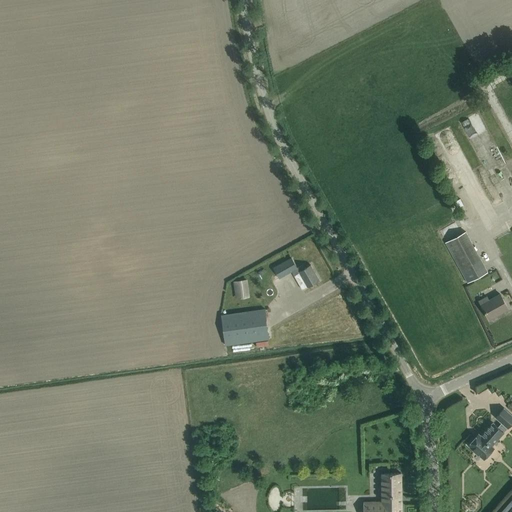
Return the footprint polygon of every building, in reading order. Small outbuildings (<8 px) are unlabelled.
[(511,121),(511,70),(490,82),(511,121)] [(471,124),(478,121),(475,114),(468,117),(471,124)] [(480,122),(473,124),(480,143),(487,141),(480,122)] [(452,148),(459,146),(452,128),(445,130),(452,148)] [(468,152),(458,158),(464,169),(474,162),(468,152)] [(495,154),(488,156),(491,162),(497,159),(495,154)] [(501,164),(495,167),(499,175),(505,172),(501,164)] [(465,231),(445,242),(460,269),(468,283),(488,272),(480,258),(465,231)] [(280,278),(297,268),(291,257),(274,267),(280,278)] [(319,280),(311,265),(294,274),(302,289),(319,280)] [(244,277),(232,284),(238,295),(251,287),(244,277)] [(288,281),(277,284),(279,293),(290,291),(288,281)] [(487,296),(479,301),(481,304),(489,319),(508,309),(500,294),(489,300),(487,296)] [(265,309),(221,315),(225,345),(269,339),(265,309)] [(481,436),(480,434),(477,438),(475,437),(468,445),(477,452),(478,451),(485,457),(494,447),(492,445),(504,432),(502,431),(506,426),(508,428),(511,422),(511,415),(504,408),(496,417),(502,422),(498,427),(493,422),(481,436)] [(401,511),(401,473),(382,473),(383,501),(364,502),(363,511),(401,511)]
